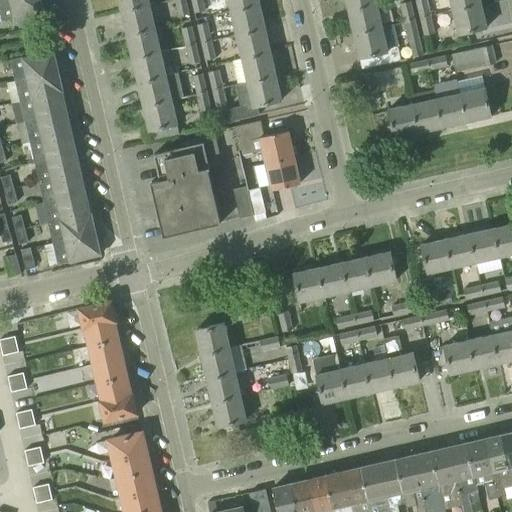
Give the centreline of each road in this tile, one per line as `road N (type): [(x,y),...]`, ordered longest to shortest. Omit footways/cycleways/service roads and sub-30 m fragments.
road 1 (residential): [(177,487),(511,412)]
road 2 (residential): [(128,269),(63,0)]
road 3 (residential): [(128,269),(151,272),(348,213)]
road 4 (residential): [(177,487),(128,269)]
road 5 (residential): [(348,213),(299,0)]
road 6 (residential): [(348,213),(511,179)]
road 7 (residential): [(128,269),(0,301)]
